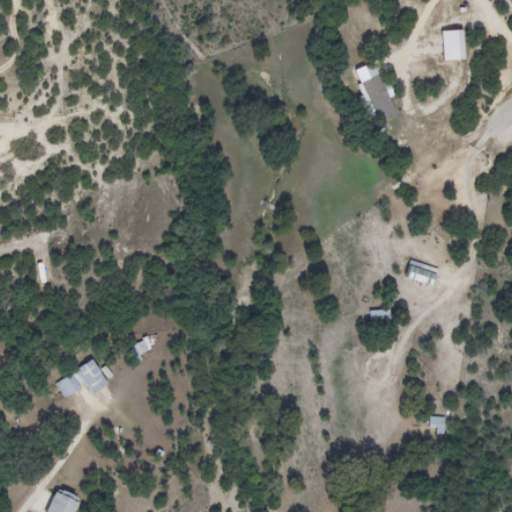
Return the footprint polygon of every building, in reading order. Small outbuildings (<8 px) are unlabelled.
[(450,66),(450,31),(430,31),(430,66),(450,66)] [(433,274),(423,271),(425,267),(406,261),(401,278),(429,287),(433,274)] [(387,311),(365,311),(365,327),(387,327),(387,311)] [(133,356),(142,353),(139,343),(130,346),(133,356)] [(71,371),(88,397),(104,386),(87,360),(71,371)] [(53,385),(63,399),(78,389),(68,374),(53,385)] [(442,417),(427,417),(427,435),(442,435),(442,417)] [(43,511),(64,511),(65,511),(72,508),(65,491),(41,500),(45,511),(43,511)]
